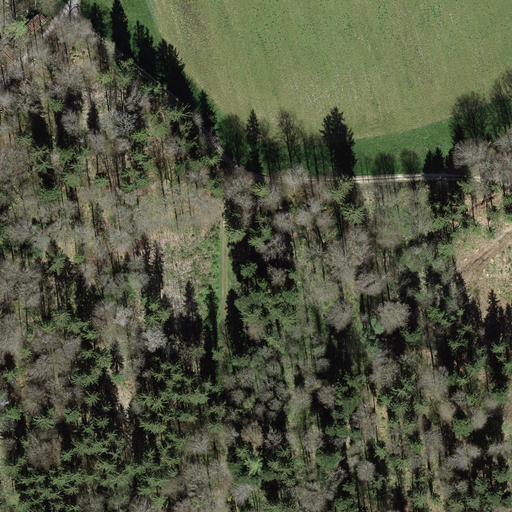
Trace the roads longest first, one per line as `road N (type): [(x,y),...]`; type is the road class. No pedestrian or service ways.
road 1 (track): [(65,10),(183,108),(234,167),(302,184),(442,176)]
road 2 (track): [(226,511),(234,167)]
